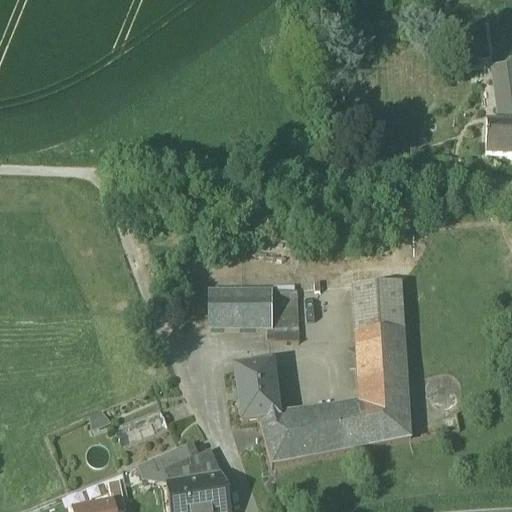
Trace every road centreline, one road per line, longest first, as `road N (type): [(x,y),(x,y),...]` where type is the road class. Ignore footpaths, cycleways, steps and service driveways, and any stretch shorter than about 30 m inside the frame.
road 1 (track): [(0,171),(511,186)]
road 2 (track): [(99,173),(179,382)]
